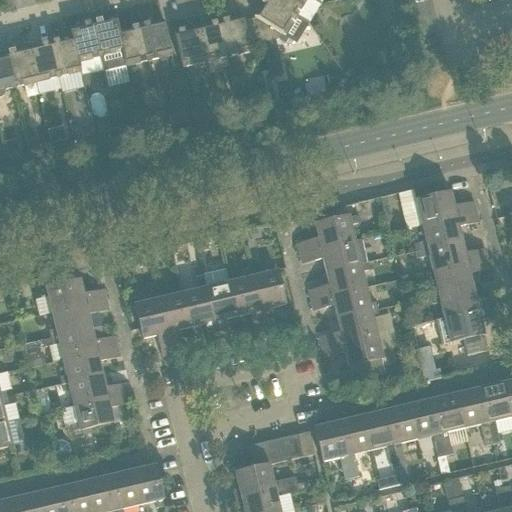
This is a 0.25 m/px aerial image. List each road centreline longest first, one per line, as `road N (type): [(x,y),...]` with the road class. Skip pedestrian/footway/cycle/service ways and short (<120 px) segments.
road 1 (primary): [(0,230),(511,108)]
road 2 (residential): [(190,444),(174,379),(286,354),(302,417)]
